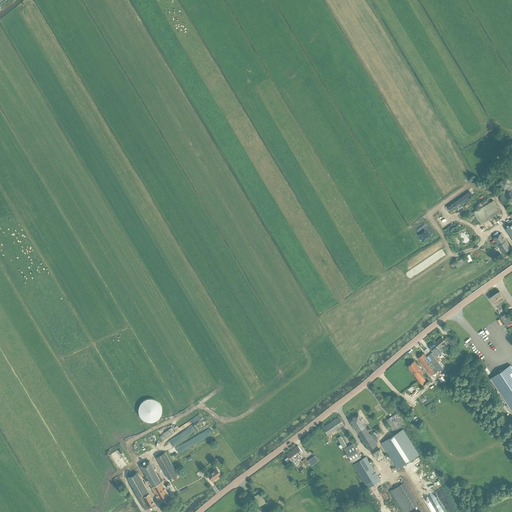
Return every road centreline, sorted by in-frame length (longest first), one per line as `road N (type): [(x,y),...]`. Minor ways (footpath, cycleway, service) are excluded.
road 1 (tertiary): [(199,511),(511,268)]
road 2 (track): [(104,497),(111,477),(134,462),(134,439),(198,405),(223,421),(237,419),(308,367),(303,345)]
road 3 (track): [(400,288),(449,255),(431,214),(470,185),(493,195)]
